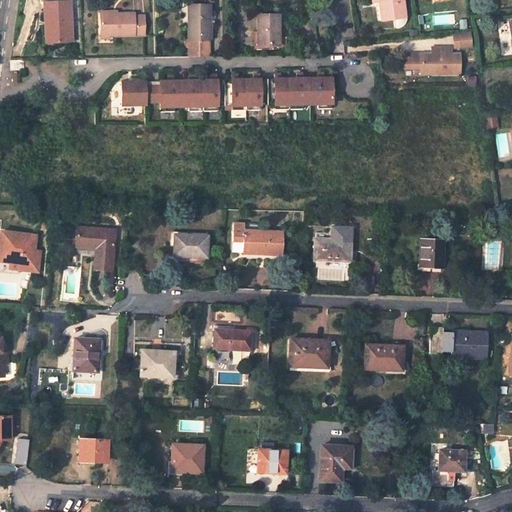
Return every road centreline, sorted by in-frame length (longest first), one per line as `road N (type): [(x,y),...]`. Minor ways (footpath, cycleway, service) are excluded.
road 1 (residential): [(511,495),(464,505),(32,487)]
road 2 (residential): [(0,93),(24,90),(46,70),(78,93),(110,65),(326,62),(355,78)]
road 3 (residential): [(511,310),(144,298)]
